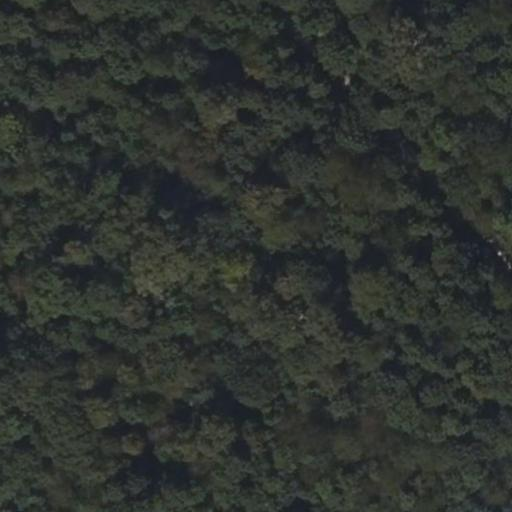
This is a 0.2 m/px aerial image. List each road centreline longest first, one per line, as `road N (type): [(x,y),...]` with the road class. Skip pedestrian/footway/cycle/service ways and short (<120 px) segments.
road 1 (track): [(253,0),(424,178)]
road 2 (track): [(424,178),(511,270)]
